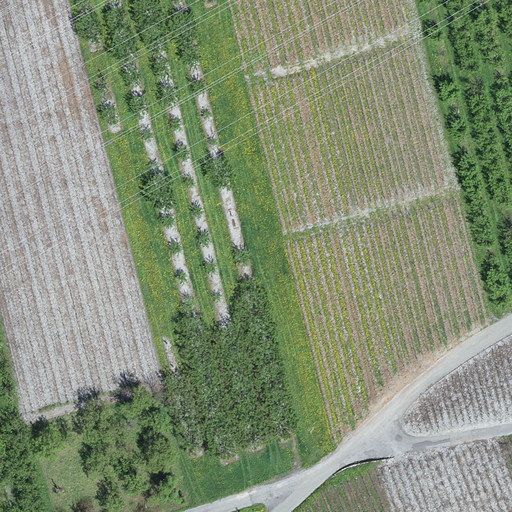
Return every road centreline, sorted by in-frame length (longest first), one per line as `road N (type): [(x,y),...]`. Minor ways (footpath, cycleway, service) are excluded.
road 1 (unclassified): [(511,325),(449,362),(366,434)]
road 2 (unclassified): [(511,427),(404,445),(366,434)]
